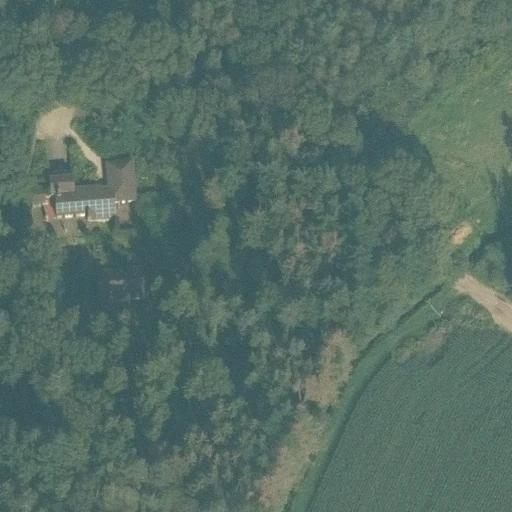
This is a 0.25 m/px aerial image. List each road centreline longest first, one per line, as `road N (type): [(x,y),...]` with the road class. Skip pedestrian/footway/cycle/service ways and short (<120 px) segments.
road 1 (track): [(511,314),(237,102),(126,0)]
road 2 (track): [(0,44),(79,60),(221,107),(237,102)]
